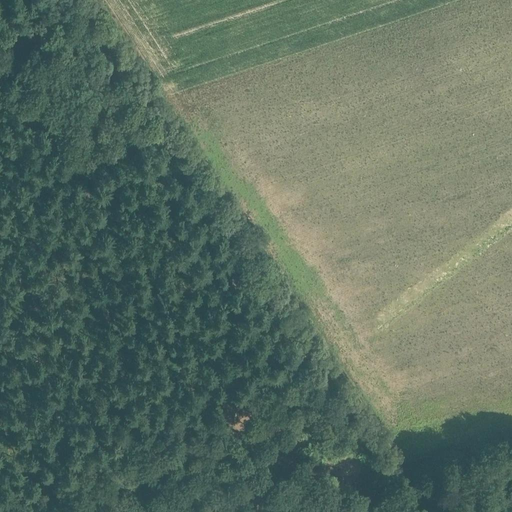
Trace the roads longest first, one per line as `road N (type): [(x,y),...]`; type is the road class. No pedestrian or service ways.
road 1 (track): [(0,504),(322,354),(426,511)]
road 2 (track): [(151,511),(131,452),(85,185),(31,0)]
road 3 (track): [(322,354),(90,0)]
